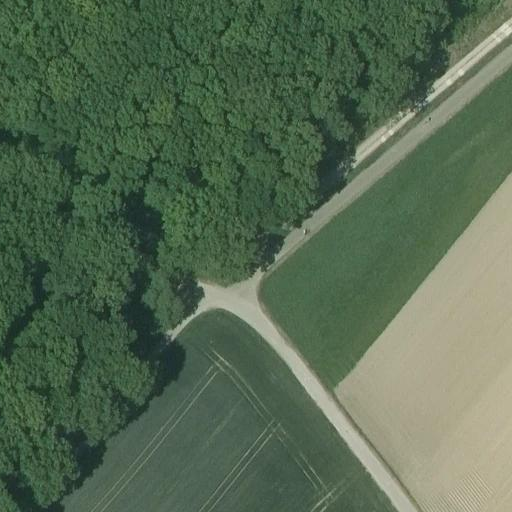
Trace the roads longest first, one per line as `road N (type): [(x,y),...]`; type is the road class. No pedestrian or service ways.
road 1 (track): [(511,50),(222,294)]
road 2 (track): [(222,294),(142,363),(21,511)]
road 3 (track): [(406,511),(287,354),(222,294)]
road 4 (track): [(0,199),(222,294)]
